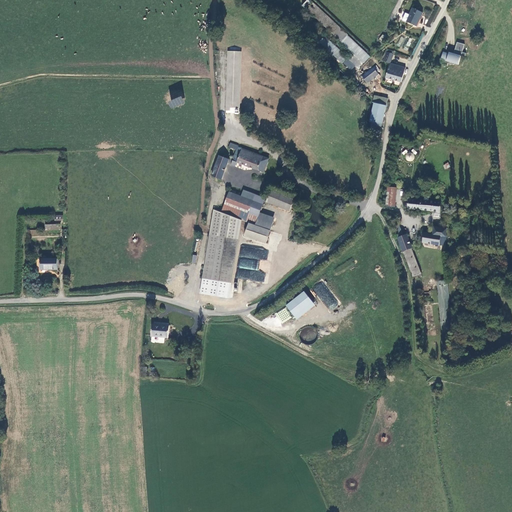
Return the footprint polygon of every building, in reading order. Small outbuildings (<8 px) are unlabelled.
[(351,70),(355,66),(358,68),(363,63),(369,57),(346,36),(347,34),(309,0),(304,0),(300,5),(351,52),(347,57),(295,11),(289,17),(317,44),(319,42),(341,63),(343,62),(351,70)] [(402,21),(416,27),(423,13),(412,8),(408,15),(405,13),(402,20),(402,21)] [(460,56),(464,57),(465,53),(461,52),(464,44),(456,42),(452,54),(450,53),(450,54),(442,52),(440,59),(449,62),(449,64),(453,64),(454,63),(458,64),(460,56)] [(231,109),(239,109),(242,53),(230,52),(228,108),(227,108),(227,112),(231,112),(231,109)] [(393,55),(386,53),(383,62),(390,64),(393,55)] [(389,64),(385,79),(401,83),(405,68),(389,64)] [(380,77),(377,73),(373,67),(361,76),(366,83),(375,76),(377,79),(380,77)] [(408,87),(413,90),(414,91),(418,86),(417,85),(411,81),(408,87)] [(379,131),(388,98),(374,95),(373,102),(374,102),(369,121),(372,121),(370,129),(379,131)] [(168,101),(171,109),(185,103),(182,96),(168,101)] [(239,147),(231,143),(229,148),(237,151),(231,165),(235,167),(237,163),(264,174),(269,160),(238,148),(239,147)] [(229,160),(219,156),(212,178),(221,181),(229,160)] [(394,207),(397,187),(389,186),(388,188),(386,205),(394,207)] [(254,201),(230,193),(223,213),(243,220),(251,223),(257,225),(261,213),(266,198),(256,195),(254,201)] [(296,202),(272,193),(268,205),(291,213),(296,202)] [(441,212),(442,202),(407,199),(406,208),(441,212)] [(214,210),(203,279),(229,283),(234,283),(243,220),(223,213),(214,210)] [(261,213),(257,225),(251,223),(246,236),(268,243),(275,221),(276,217),(261,213)] [(401,226),(395,228),(404,253),(412,250),(407,236),(405,237),(401,226)] [(422,233),(421,242),(444,245),(446,235),(445,235),(445,228),(432,227),(432,234),(422,233)] [(266,260),(268,250),(241,246),(236,278),(264,282),(265,272),(257,271),(259,259),(266,260)] [(416,281),(423,279),(412,250),(404,253),(413,279),(415,278),(416,281)] [(42,258),(42,270),(59,269),(59,258),(42,258)] [(451,328),(446,279),(435,280),(441,329),(451,328)] [(312,303),(304,292),(286,306),(295,317),(312,303)] [(153,324),(152,335),(169,338),(170,326),(153,324)]
